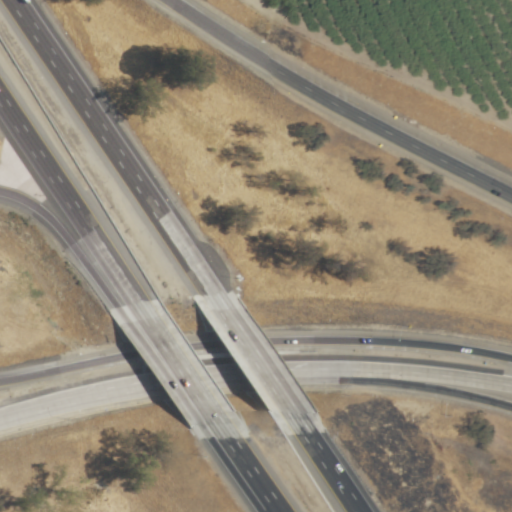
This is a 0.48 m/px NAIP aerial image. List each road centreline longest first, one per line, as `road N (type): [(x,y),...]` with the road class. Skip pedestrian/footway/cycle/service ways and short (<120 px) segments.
road 1 (motorway): [(511,360),(397,343),(232,343),(0,380),(18,200),(52,227),(128,322)]
road 2 (motorway): [(211,290),(12,0)]
road 3 (motorway): [(290,372),(145,384),(0,414)]
road 4 (motorway): [(511,196),(283,75)]
road 5 (motorway): [(0,112),(143,320)]
road 6 (motorway): [(511,410),(438,389),(290,372)]
road 7 (motorway): [(511,385),(390,371),(290,372)]
road 8 (motorway): [(304,420),(211,290)]
road 9 (motorway): [(283,75),(166,0)]
road 10 (motorway): [(128,322),(198,425)]
road 11 (motorway): [(143,320),(212,422)]
